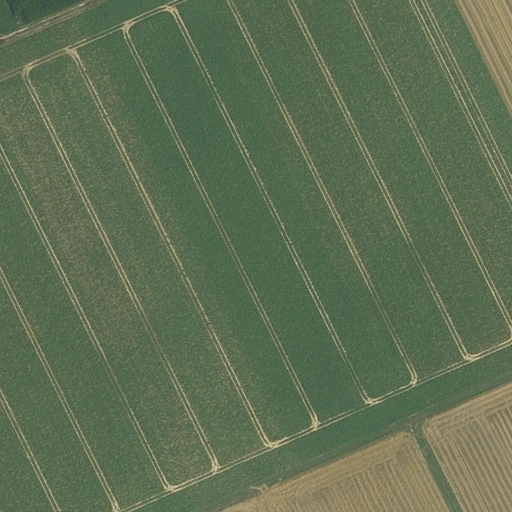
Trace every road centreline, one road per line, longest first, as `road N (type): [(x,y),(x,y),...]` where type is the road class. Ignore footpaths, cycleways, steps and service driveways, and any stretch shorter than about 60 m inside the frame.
road 1 (track): [(408,421),(203,511)]
road 2 (track): [(0,52),(121,0)]
